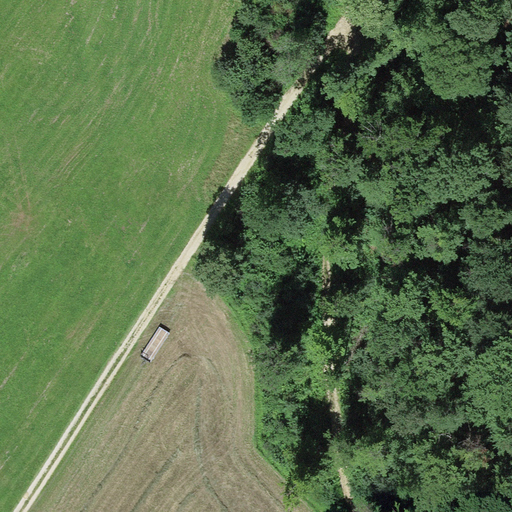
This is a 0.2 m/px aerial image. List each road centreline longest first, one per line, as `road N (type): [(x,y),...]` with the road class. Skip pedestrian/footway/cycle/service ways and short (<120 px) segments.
road 1 (track): [(356,9),(211,205),(22,511)]
road 2 (track): [(347,511),(324,222),(356,9)]
